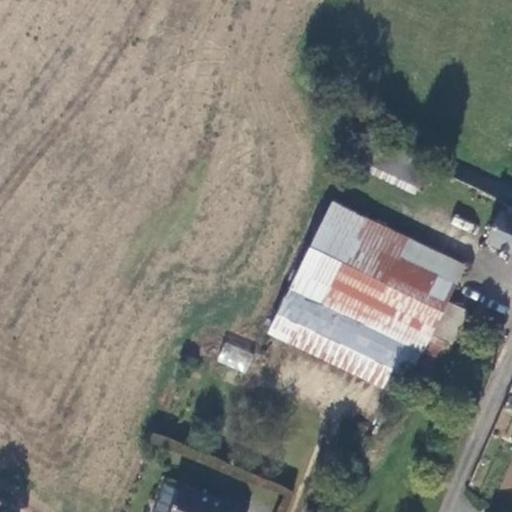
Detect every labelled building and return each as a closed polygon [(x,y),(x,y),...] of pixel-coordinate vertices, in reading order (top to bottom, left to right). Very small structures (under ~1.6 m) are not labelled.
[(427,171),(363,140),(352,162),(415,193),(427,171)] [(333,201),(308,251),(343,270),(327,306),(423,352),(431,335),(447,299),(461,267),(333,201)] [(511,215),(501,211),(486,241),(511,252),(511,215)] [(270,329),(406,390),(423,352),(327,306),(343,270),(308,251),(270,329)] [(467,311),(447,299),(431,335),(451,345),(467,311)] [(224,341),(216,361),(246,372),(253,352),(224,341)] [(511,391),(511,390),(503,408),(511,412),(511,391)] [(244,511),(248,503),(227,494),(226,498),(184,480),(169,511),(244,511)]
